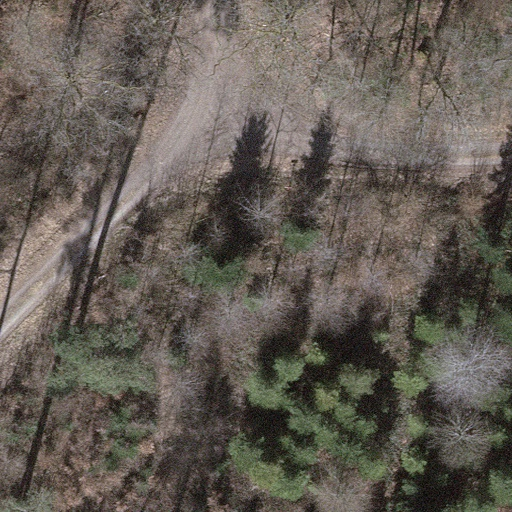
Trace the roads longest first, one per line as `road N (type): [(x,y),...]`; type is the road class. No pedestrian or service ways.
road 1 (track): [(511,152),(343,149),(227,113),(212,0)]
road 2 (track): [(227,113),(0,317)]
road 3 (track): [(0,141),(216,26)]
